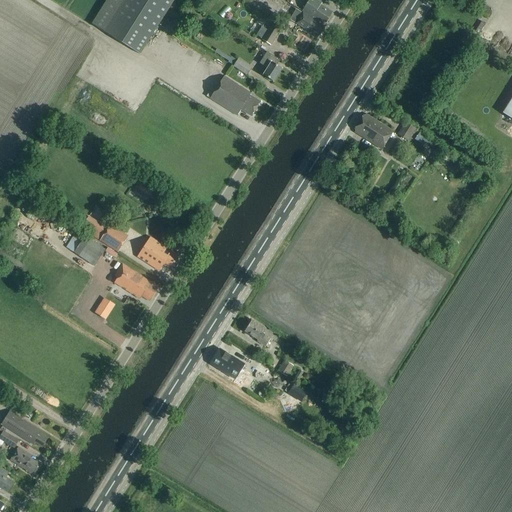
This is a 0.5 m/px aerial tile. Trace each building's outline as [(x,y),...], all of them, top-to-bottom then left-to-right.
[(140,56),(175,0),(174,0),(124,0),(104,33),(140,56)] [(326,23),(332,13),(320,6),(322,3),(316,0),(303,0),(302,2),(307,4),(302,11),(312,18),(313,17),(318,21),(319,19),(326,23)] [(317,38),(324,27),(296,10),(290,20),(296,24),(317,38)] [(271,46),(282,29),(273,23),(268,31),(262,28),(257,36),(262,40),(262,41),(271,46)] [(273,82),(282,69),(277,66),(280,61),(267,53),(260,65),(267,69),(263,76),(273,82)] [(237,62),(233,67),(247,77),(251,70),(238,60),(237,62)] [(251,117),(261,103),(250,96),(251,94),(224,76),(210,99),(237,116),(241,110),(251,117)] [(511,120),(511,99),(503,114),(511,120)] [(392,132),(366,115),(365,117),(363,116),(355,129),(356,130),(355,132),(381,149),(392,132)] [(405,124),(397,136),(408,143),(414,133),(416,130),(405,124)] [(91,225),(88,232),(98,238),(102,232),(91,225)] [(106,234),(102,241),(119,251),(123,245),(125,242),(126,241),(126,239),(109,229),(109,230),(108,231),(106,234)] [(106,251),(96,244),(77,232),(66,248),(95,267),(106,251)] [(172,267),(178,257),(150,238),(138,257),(159,271),(163,265),(169,268),(170,266),(172,267)] [(83,274),(89,265),(80,259),(74,267),(83,274)] [(151,299),(158,288),(122,265),(115,276),(118,278),(114,283),(139,299),(141,296),(148,301),(149,298),(151,299)] [(265,347),(271,339),(263,334),(266,329),(252,321),(245,332),(258,340),(257,342),(265,347)] [(211,364),(235,379),(241,371),(244,366),(220,350),(211,364)] [(286,378),(293,367),(283,361),(277,373),(286,378)] [(270,380),(275,373),(259,363),(255,371),(270,380)] [(42,448),(47,439),(40,434),(42,432),(10,412),(1,425),(3,426),(33,445),(35,443),(42,448)] [(0,440),(14,450),(19,442),(4,432),(0,438),(0,440)] [(35,473),(40,465),(30,459),(32,456),(18,448),(10,460),(31,474),(33,471),(35,473)] [(0,487),(8,493),(14,483),(6,478),(9,473),(0,468),(0,487)]
